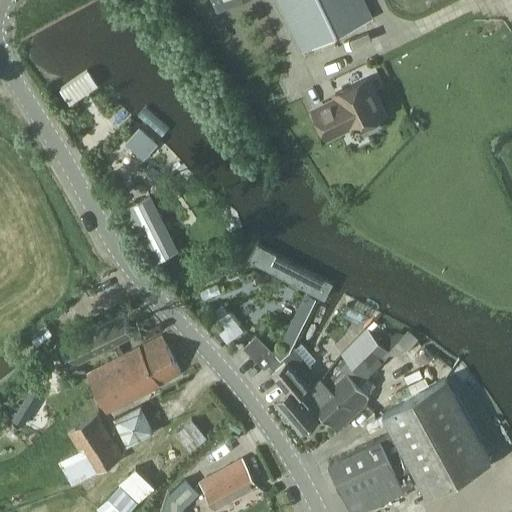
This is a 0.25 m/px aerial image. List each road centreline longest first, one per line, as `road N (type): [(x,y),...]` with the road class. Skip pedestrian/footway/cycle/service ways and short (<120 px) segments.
road 1 (tertiary): [(0,56),(116,247),(262,418),(317,511)]
road 2 (track): [(87,511),(219,365)]
